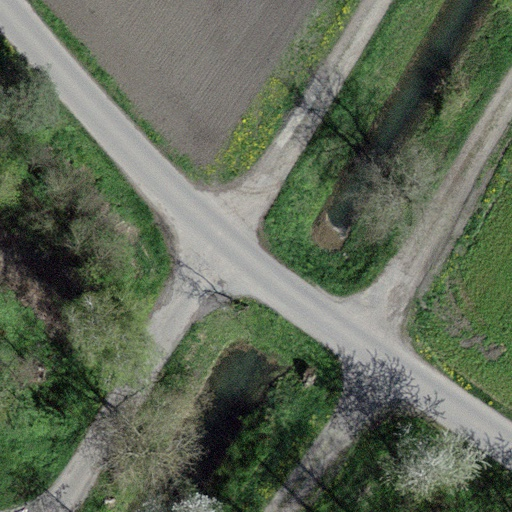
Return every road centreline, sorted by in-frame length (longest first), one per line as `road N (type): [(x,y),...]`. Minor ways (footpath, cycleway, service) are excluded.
road 1 (track): [(4,0),(216,244)]
road 2 (track): [(216,244),(50,511)]
road 3 (track): [(216,244),(366,0)]
road 4 (track): [(373,359),(511,117)]
road 5 (track): [(216,244),(373,359)]
road 6 (track): [(291,511),(373,359)]
road 7 (track): [(511,448),(373,359)]
